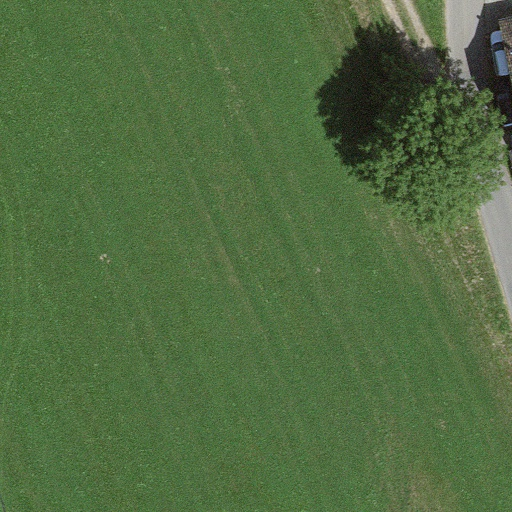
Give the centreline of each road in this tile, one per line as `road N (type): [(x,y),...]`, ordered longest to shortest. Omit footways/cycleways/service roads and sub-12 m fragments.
road 1 (residential): [(466,0),(471,95),(511,268)]
road 2 (track): [(399,0),(434,68),(471,95)]
